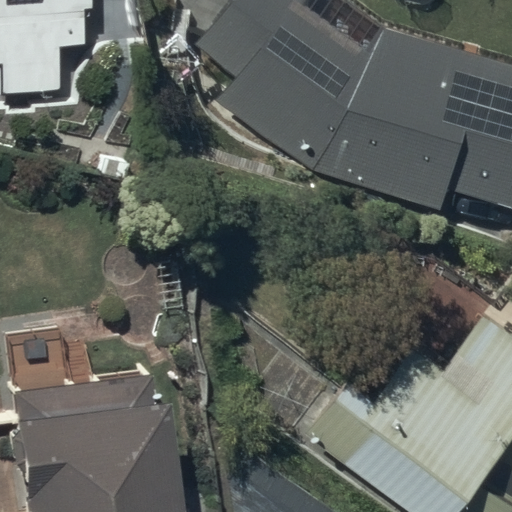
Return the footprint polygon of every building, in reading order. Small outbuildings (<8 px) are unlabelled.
[(0,0),(0,93),(60,90),(57,44),(87,42),(85,7),(94,6),(93,0),(0,0)] [(511,58),(385,17),(361,0),(219,0),(191,39),(229,66),(210,91),(310,164),(431,203),(443,167),(511,189),(511,58)] [(304,422),(427,511),(511,511),(511,322),(481,300),(443,353),(410,329),(374,380),(348,361),(304,422)] [(186,511),(171,396),(154,398),(151,374),(12,393),(27,511),(186,511)] [(361,511),(362,511),(220,420),(234,511),(361,511)]
